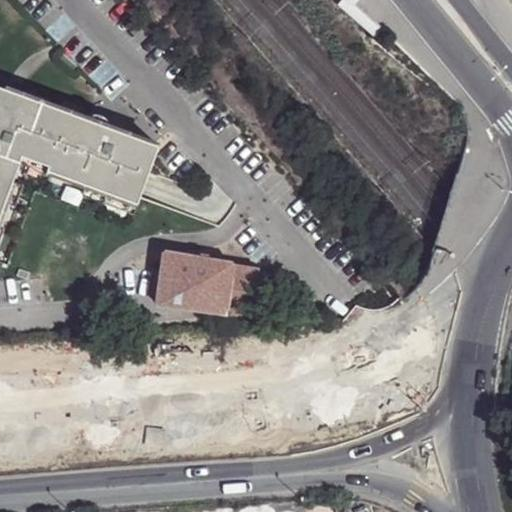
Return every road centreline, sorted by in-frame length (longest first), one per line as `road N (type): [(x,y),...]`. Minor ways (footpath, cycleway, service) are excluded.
road 1 (secondary): [(488,289),(410,353),(360,370),(169,387),(43,409)]
road 2 (secondary): [(43,409),(165,420),(352,409),(403,414),(468,442)]
road 3 (secondary): [(411,0),(511,133)]
road 4 (secondary): [(488,289),(468,442)]
